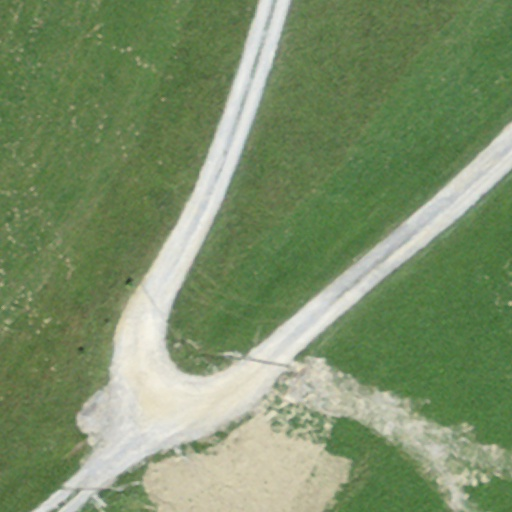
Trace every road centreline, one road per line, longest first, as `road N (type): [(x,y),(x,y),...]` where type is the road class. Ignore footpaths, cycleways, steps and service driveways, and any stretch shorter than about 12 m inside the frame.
road 1 (track): [(511,148),(224,401),(188,408),(163,400),(146,380),(140,329),(231,130),(271,0)]
road 2 (track): [(53,511),(163,400)]
